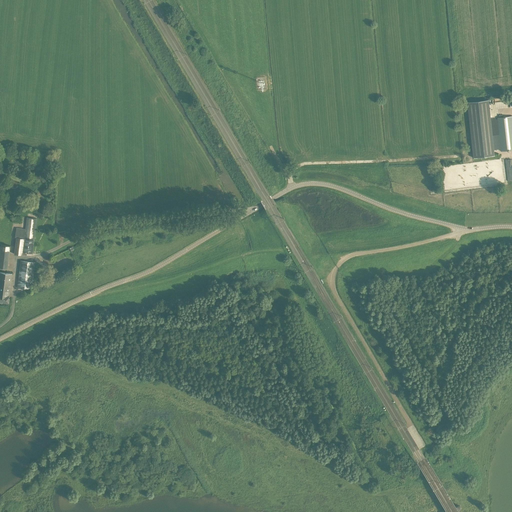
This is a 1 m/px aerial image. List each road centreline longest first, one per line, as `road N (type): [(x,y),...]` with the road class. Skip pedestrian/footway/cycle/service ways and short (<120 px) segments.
road 1 (unclassified): [(90,295),(160,266),(301,184),(340,188),(465,229),(511,227)]
road 2 (unknown): [(460,157),(306,163),(293,168),(288,190)]
